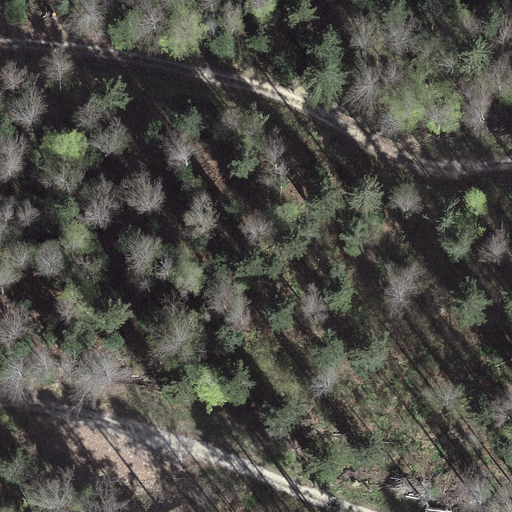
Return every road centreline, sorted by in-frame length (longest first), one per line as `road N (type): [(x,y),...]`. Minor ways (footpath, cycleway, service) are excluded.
road 1 (track): [(0,35),(228,74),(407,145),(511,163)]
road 2 (track): [(0,397),(145,422),(365,511)]
